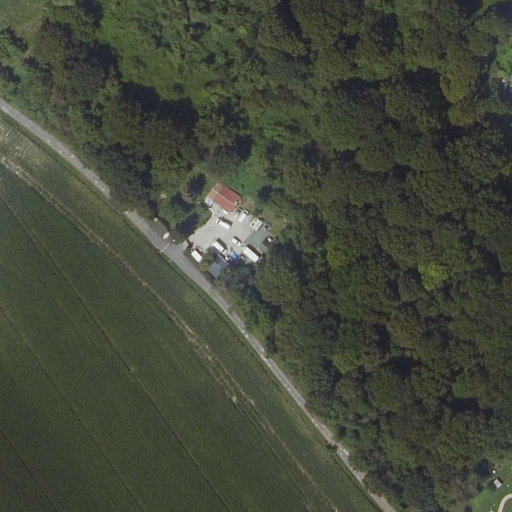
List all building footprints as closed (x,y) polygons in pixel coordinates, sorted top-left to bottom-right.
[(224,185),(213,200),(230,213),(241,198),(224,185)] [(255,218),(249,225),(256,231),(262,223),(255,218)] [(255,246),(259,240),(245,230),(241,236),(255,246)] [(247,246),(230,233),(223,242),(239,255),(247,246)] [(220,275),(223,266),(213,263),(210,271),(220,275)] [(490,481),(499,471),(495,467),(486,477),(490,481)]
